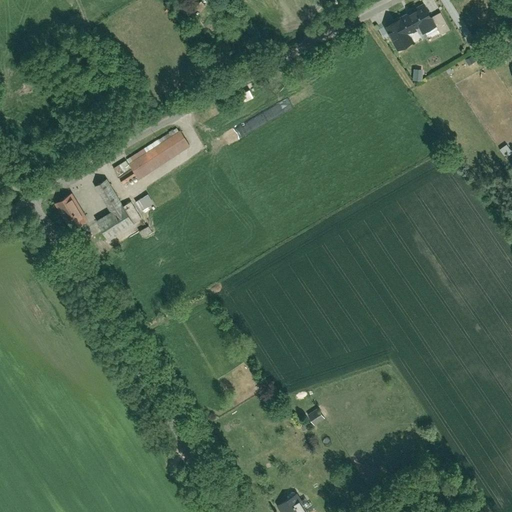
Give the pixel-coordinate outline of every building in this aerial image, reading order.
[(437,25),(424,3),(417,6),(420,12),(413,15),(412,13),(399,20),(400,22),(389,28),(400,49),(412,42),(407,33),(421,25),(424,32),(437,25)] [(415,68),(414,80),(423,80),(424,69),(415,68)] [(182,129),(130,164),(132,167),(120,175),(125,183),(138,174),(140,178),(192,143),(182,129)] [(111,177),(96,185),(110,210),(94,219),(106,239),(136,221),(111,177)] [(73,192),(56,202),(69,224),(86,215),(73,192)] [(142,210),(155,203),(149,193),(137,201),(142,210)] [(320,407),(309,414),(315,425),(326,418),(320,407)] [(277,508),(279,511),(308,511),(297,495),(277,508)]
